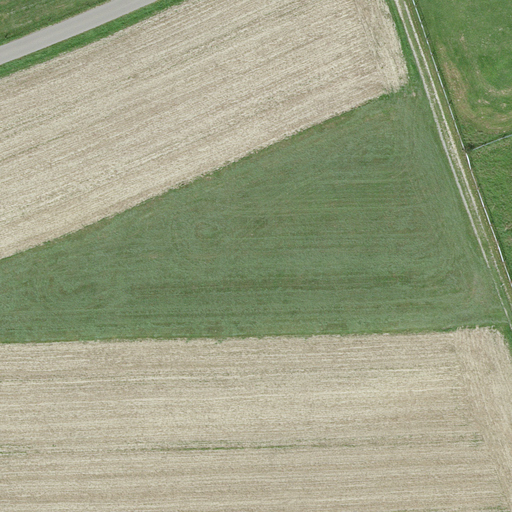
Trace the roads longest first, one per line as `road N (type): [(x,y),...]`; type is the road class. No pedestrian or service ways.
road 1 (track): [(511,311),(403,0)]
road 2 (residential): [(0,61),(146,0)]
